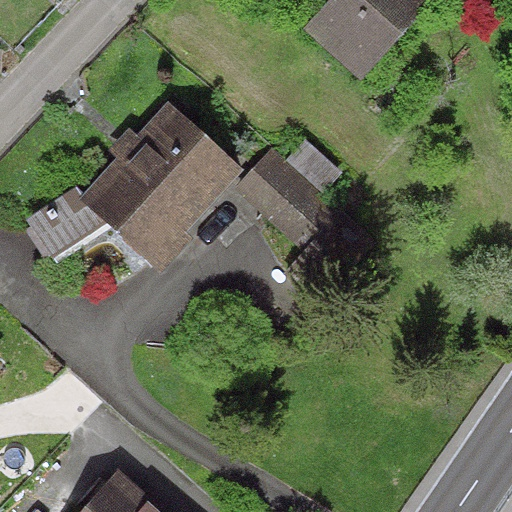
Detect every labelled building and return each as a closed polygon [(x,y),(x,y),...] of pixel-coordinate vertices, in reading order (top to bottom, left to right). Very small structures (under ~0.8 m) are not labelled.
[(330,0),(307,27),(366,80),(437,0),(330,0)] [(183,107),(88,208),(153,269),(248,169),(183,107)] [(277,155),(238,197),(336,288),(375,246),(277,155)] [(76,197),(30,223),(57,269),(102,243),(76,197)] [(170,511),(126,471),(87,511),(170,511)]
